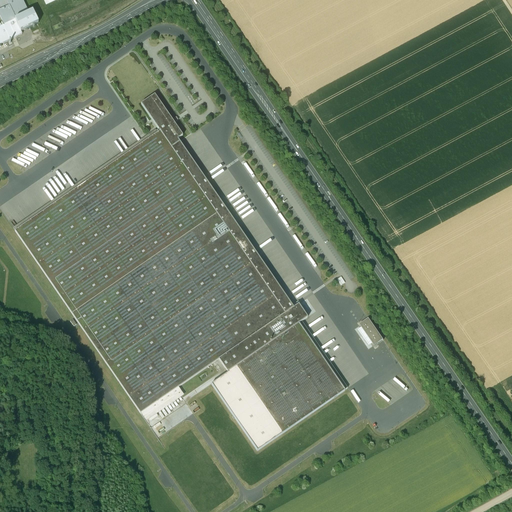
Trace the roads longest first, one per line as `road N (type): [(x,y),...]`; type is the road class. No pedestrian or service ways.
road 1 (primary): [(511,462),(192,0)]
road 2 (track): [(511,438),(209,0)]
road 3 (tertiary): [(154,0),(0,83)]
